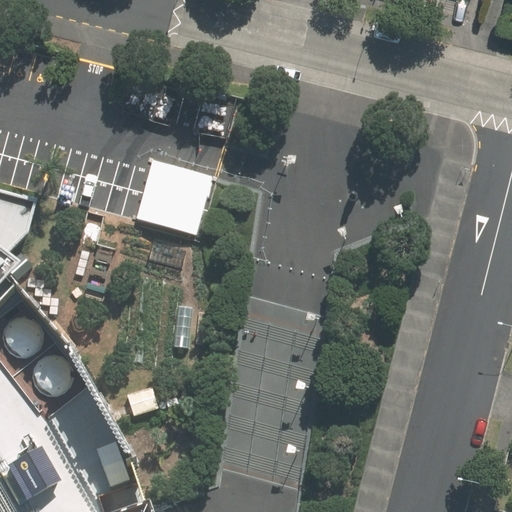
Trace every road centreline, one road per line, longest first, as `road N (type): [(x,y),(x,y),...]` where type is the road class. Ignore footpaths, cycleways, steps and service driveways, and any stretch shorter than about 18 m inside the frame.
road 1 (secondary): [(511,98),(115,0)]
road 2 (residential): [(511,182),(427,511)]
road 3 (unknown): [(179,148),(122,353)]
